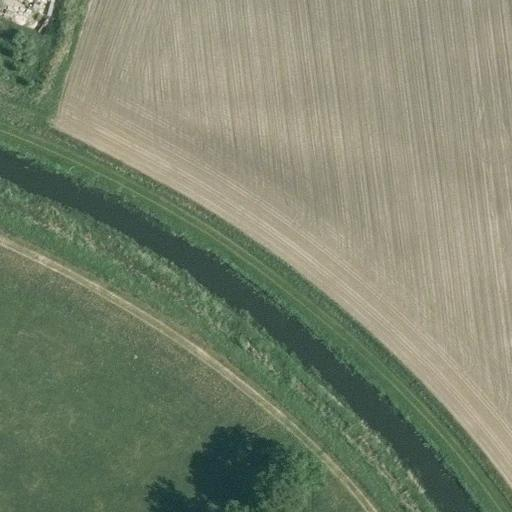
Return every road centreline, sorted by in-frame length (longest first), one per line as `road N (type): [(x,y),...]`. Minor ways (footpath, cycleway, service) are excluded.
road 1 (track): [(0,135),(245,272),(339,342),(409,408),(488,511)]
road 2 (track): [(0,232),(197,349),(274,407),(381,511)]
